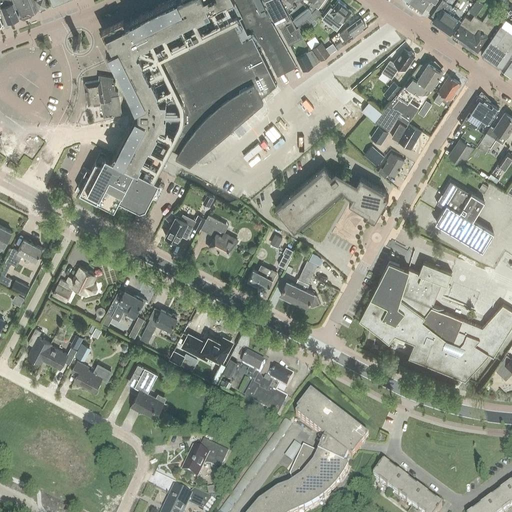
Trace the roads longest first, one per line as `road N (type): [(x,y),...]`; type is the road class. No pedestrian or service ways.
road 1 (secondary): [(320,348),(31,194)]
road 2 (unclassified): [(320,348),(482,73)]
road 3 (residential): [(0,370),(140,449),(142,468),(121,511)]
road 4 (residential): [(511,469),(468,500),(453,499),(398,455),(394,444),(411,394)]
road 5 (residential): [(31,194),(72,99),(71,62),(53,26)]
road 6 (unclassified): [(482,73),(375,2)]
